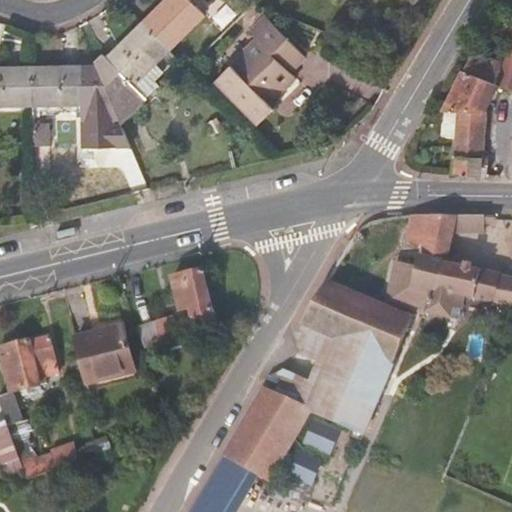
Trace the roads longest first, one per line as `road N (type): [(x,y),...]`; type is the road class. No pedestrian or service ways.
road 1 (residential): [(343,196),(276,290),(154,511)]
road 2 (tertiary): [(343,196),(0,277)]
road 3 (residential): [(470,0),(384,145),(343,196)]
road 4 (tertiary): [(511,197),(343,196)]
